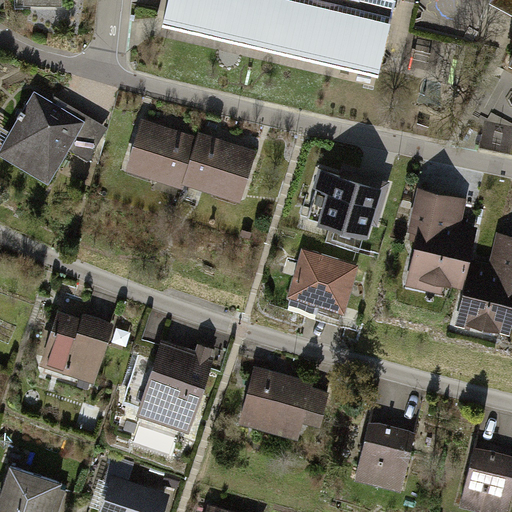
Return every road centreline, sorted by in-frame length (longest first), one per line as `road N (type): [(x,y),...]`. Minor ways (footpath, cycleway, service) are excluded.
road 1 (residential): [(511,403),(242,328),(0,235)]
road 2 (residential): [(511,167),(107,73),(114,0)]
